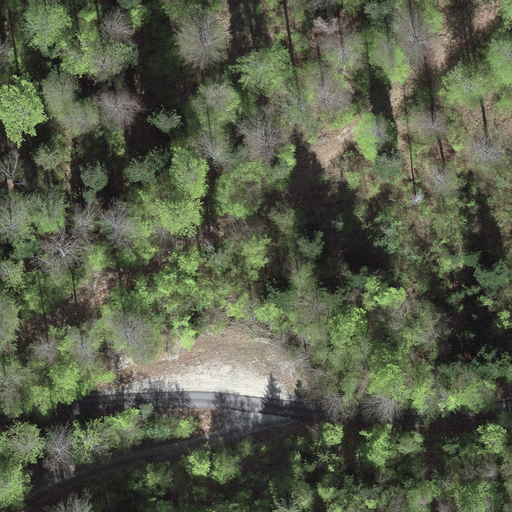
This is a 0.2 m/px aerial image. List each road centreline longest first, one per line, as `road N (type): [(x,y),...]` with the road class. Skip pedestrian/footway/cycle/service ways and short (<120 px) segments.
road 1 (track): [(0,354),(255,205),(477,39),(504,0)]
road 2 (unclassified): [(0,416),(178,398),(387,424),(511,409)]
road 3 (track): [(6,511),(116,457),(223,439),(280,407)]
